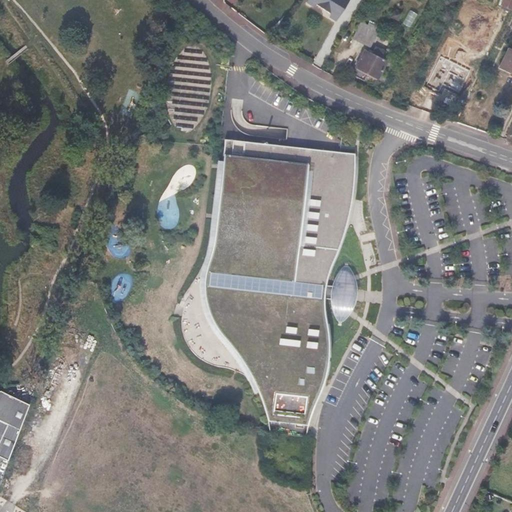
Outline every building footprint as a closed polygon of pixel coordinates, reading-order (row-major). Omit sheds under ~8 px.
[(349,0),(308,0),(308,1),(314,7),(317,3),(330,12),(330,16),(337,21),(349,0)] [(511,9),(511,0),(503,0),(501,6),(511,11),(511,9)] [(469,4),(458,24),(485,38),(496,17),(487,12),(486,13),(469,4)] [(397,20),(400,14),(394,10),(391,17),(397,20)] [(360,25),(353,38),(363,43),(372,28),(377,31),(379,28),(370,24),(368,26),(367,29),(360,25)] [(376,33),(377,31),(372,28),(363,43),(370,47),(377,34),(376,33)] [(382,60),(385,53),(375,47),(373,51),(369,49),(368,52),(364,50),(355,67),(378,79),(387,63),(382,60)] [(511,50),(508,49),(500,67),(511,73),(511,50)] [(356,153),(224,138),(213,245),(208,263),(204,281),(206,301),(215,325),(225,337),(241,357),(255,383),(263,401),(268,423),(308,425),(314,405),(322,384),(326,362),(329,342),(327,324),(326,309),(326,292),(328,272),(338,251),(348,221),(353,196),(357,171),(356,153)] [(357,285),(353,273),(350,267),(344,267),(341,268),(333,280),(331,288),(330,296),(331,308),(336,318),(338,321),(342,321),(344,320),(351,310),(356,298),(357,285)] [(0,417),(19,426),(28,402),(0,392),(0,391),(0,417)] [(19,426),(0,417),(0,455),(8,458),(19,426)]
